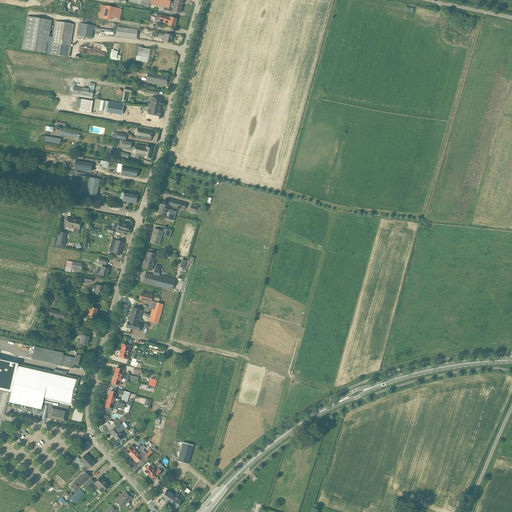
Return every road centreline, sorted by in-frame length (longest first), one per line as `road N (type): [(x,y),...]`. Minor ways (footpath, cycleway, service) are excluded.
road 1 (tertiary): [(153,510),(92,435),(88,407),(139,217)]
road 2 (tertiary): [(139,217),(199,0)]
road 3 (secondary): [(379,384),(291,426),(201,508)]
road 4 (secondary): [(207,511),(294,429),(379,384)]
road 5 (unclassified): [(139,217),(0,190)]
road 6 (secondary): [(511,360),(450,365),(379,384)]
